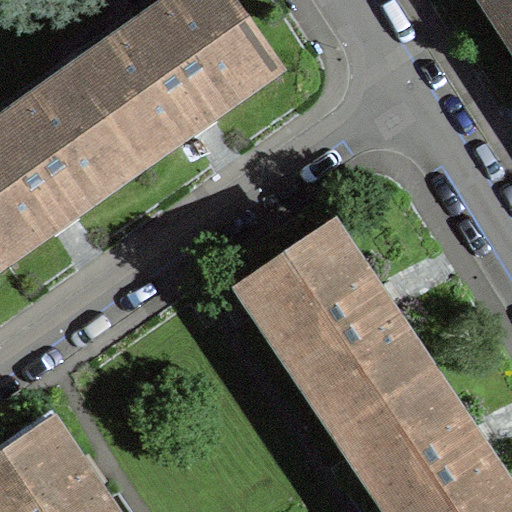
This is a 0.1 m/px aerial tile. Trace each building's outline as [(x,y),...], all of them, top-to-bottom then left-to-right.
[(109,47),(74,71),(140,165),(191,129),(280,67),(232,0),(179,0),(182,3),(112,52),(109,47)] [(511,0),(485,0),(501,23),(511,15),(511,0)] [(511,15),(501,23),(511,40),(511,15)] [(40,95),(44,100),(0,131),(0,258),(3,262),(53,226),(140,165),(74,71),(40,95)] [(338,431),(429,369),(370,280),(334,227),(256,279),(278,312),(264,322),(338,431)] [(511,511),(511,491),(470,429),(429,369),(338,431),(392,511),(511,511)] [(105,511),(72,463),(78,460),(53,423),(0,459),(0,511),(105,511)]
